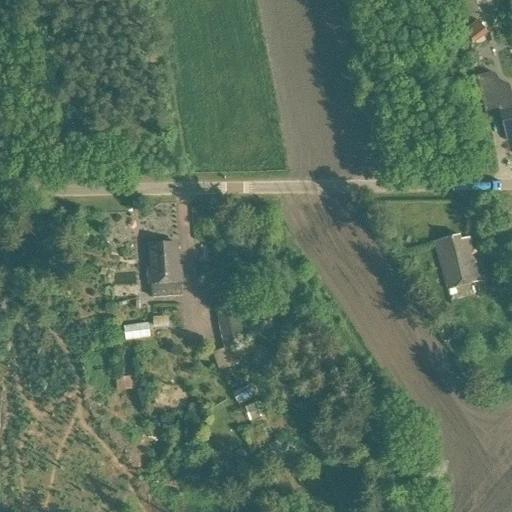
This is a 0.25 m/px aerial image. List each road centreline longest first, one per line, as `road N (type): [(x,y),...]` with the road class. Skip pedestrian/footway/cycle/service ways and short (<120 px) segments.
road 1 (residential): [(511,186),(233,190)]
road 2 (residential): [(0,195),(233,190)]
